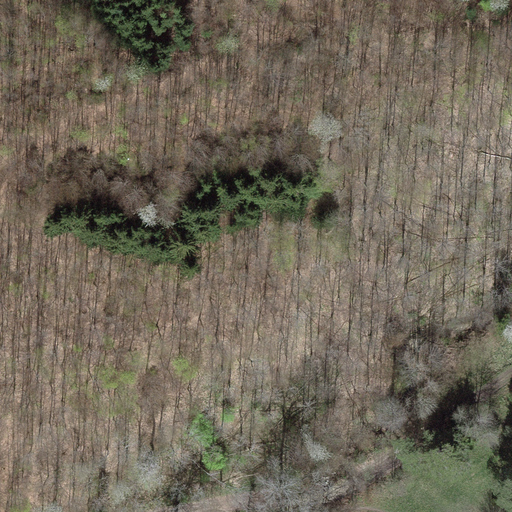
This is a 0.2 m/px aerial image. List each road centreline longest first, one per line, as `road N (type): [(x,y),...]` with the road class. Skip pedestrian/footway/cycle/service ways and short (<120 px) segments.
road 1 (track): [(320,500),(511,367)]
road 2 (track): [(195,511),(320,500)]
